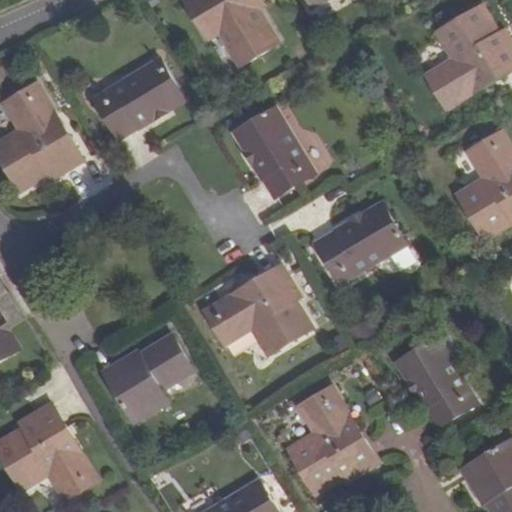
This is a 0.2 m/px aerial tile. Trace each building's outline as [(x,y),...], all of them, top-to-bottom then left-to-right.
[(248,0),(186,0),(181,4),(200,36),(217,26),(229,44),(224,47),(236,68),(255,56),(252,50),(259,45),(263,51),(275,43),(254,9),(248,0)] [(259,6),(255,0),(248,0),(254,9),(259,6)] [(464,99),(481,88),(477,82),(497,70),(501,76),(511,69),(511,36),(506,40),(501,30),(484,3),(440,30),(457,57),(429,74),(443,97),(458,88),(464,99)] [(217,26),(200,36),(203,40),(215,33),(224,47),(229,44),(217,26)] [(511,36),(506,27),(501,30),(506,40),(511,36)] [(252,50),(255,56),(263,51),(259,45),(252,50)] [(118,139),(184,99),(159,57),(93,97),(118,139)] [(477,82),(481,88),(501,76),(497,70),(477,82)] [(30,105),(39,100),(29,84),(21,89),(30,105)] [(458,88),(443,97),(450,108),(464,99),(458,88)] [(71,150),(62,135),(57,138),(45,118),(49,115),(39,100),(30,105),(21,89),(0,102),(0,104),(15,129),(0,138),(0,163),(17,190),(44,173),(41,168),(49,163),(71,150)] [(240,127),(280,193),(320,169),(281,103),(240,127)] [(57,138),(62,135),(49,115),(45,118),(57,138)] [(505,152),(511,146),(511,144),(503,130),(495,135),(505,152)] [(511,146),(505,152),(495,135),(470,151),(488,179),(459,197),(487,241),(511,226),(511,146)] [(41,168),(44,173),(53,168),(49,163),(41,168)] [(317,242),(342,283),(408,243),(384,202),(317,242)] [(311,328),(295,302),(288,292),(296,287),(282,264),(258,278),(261,283),(240,297),(236,291),(222,299),(228,310),(209,321),(222,344),(251,326),(268,354),(311,328)] [(258,278),(236,291),(240,297),(261,283),(258,278)] [(288,292),(295,302),(302,297),(296,287),(288,292)] [(228,310),(222,299),(203,311),(209,321),(228,310)] [(0,361),(22,348),(0,312),(0,361)] [(451,419),(489,396),(449,328),(410,352),(451,419)] [(142,348),(139,349),(144,357),(137,361),(133,353),(105,370),(137,423),(164,406),(158,395),(165,391),(196,372),(173,335),(145,352),(142,348)] [(144,357),(139,349),(133,353),(137,361),(144,357)] [(338,376),(331,382),(340,397),(348,392),(338,376)] [(388,456),(370,428),(366,431),(352,411),(358,407),(348,392),(340,397),(331,382),(307,397),(324,424),(298,440),(325,485),(350,471),(361,464),(364,470),(388,456)] [(158,395),(164,406),(171,402),(165,391),(158,395)] [(91,466),(80,449),(74,453),(62,434),(69,430),(52,402),(28,417),(32,423),(22,429),(0,442),(0,449),(25,489),(49,475),(65,501),(92,485),(83,470),(91,466)] [(366,431),(370,428),(358,407),(352,411),(366,431)] [(18,423),(22,429),(32,423),(28,417),(18,423)] [(80,449),(69,430),(62,434),(74,453),(80,449)] [(511,511),(511,440),(463,471),(480,499),(486,496),(490,503),(487,505),(491,511),(511,511)] [(361,464),(350,471),(354,476),(364,470),(361,464)] [(100,480),(91,466),(83,470),(92,485),(100,480)] [(199,511),(282,511),(261,476),(199,511)] [(486,496),(480,499),(485,506),(487,505),(490,503),(486,496)]
